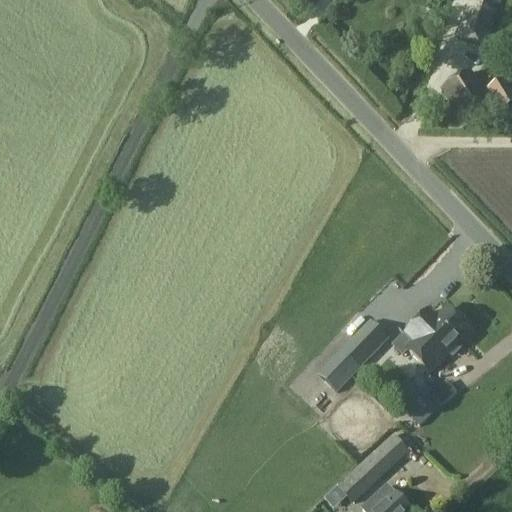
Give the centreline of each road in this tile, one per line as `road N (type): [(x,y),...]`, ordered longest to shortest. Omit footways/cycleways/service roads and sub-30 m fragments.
road 1 (unclassified): [(0,402),(205,0)]
road 2 (unclassified): [(511,271),(256,0)]
road 3 (track): [(137,511),(3,395)]
